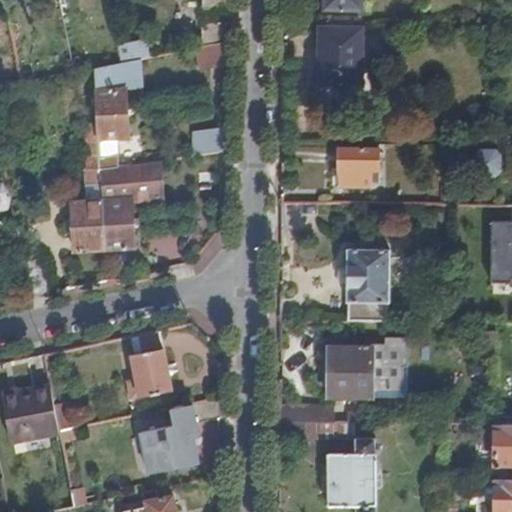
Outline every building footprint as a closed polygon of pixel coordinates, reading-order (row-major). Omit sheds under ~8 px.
[(0,0),(0,16),(1,17),(9,17),(5,0),(0,0)] [(203,0),(203,11),(227,12),(227,0),(203,0)] [(365,14),(365,0),(325,0),(325,13),(365,14)] [(202,66),(226,66),(227,26),(203,25),(202,66)] [(365,86),(365,29),(320,29),(320,86),(365,86)] [(118,47),(122,66),(142,62),(151,60),(147,41),(118,47)] [(95,71),(99,125),(101,171),(121,169),(119,141),(130,140),(127,92),(143,92),(142,62),(122,66),(95,71)] [(76,253),(106,252),(101,171),(99,125),(88,127),(89,157),(86,158),(88,204),(73,206),(76,253)] [(194,158),(224,154),(224,129),(195,134),(194,158)] [(381,172),(380,147),(341,146),(341,187),(371,187),(372,184),(381,184),(381,172)] [(101,171),(106,252),(137,250),(134,202),(165,200),(163,163),(121,169),(101,171)] [(511,223),(494,223),(493,280),(511,280),(511,223)] [(351,324),(381,324),(381,303),(391,303),(391,251),(349,251),(349,302),(351,302),(351,324)] [(26,265),(32,298),(51,294),(44,261),(26,265)] [(163,350),(160,332),(132,338),(136,355),(132,356),(137,380),(127,382),(131,400),(173,391),(165,349),(163,350)] [(480,354),(498,355),(498,333),(480,332),(480,354)] [(330,398),(371,397),(374,397),(374,381),(383,380),(387,380),(388,345),(369,346),(369,347),(367,347),(367,348),(331,349),(330,398)] [(374,397),(371,397),(371,401),(383,401),(383,380),(374,381),(374,397)] [(55,402),(52,390),(5,399),(14,444),(61,435),(60,432),(55,402)] [(63,400),(55,402),(60,432),(75,429),(69,403),(65,404),(63,400)] [(221,420),(221,400),(173,409),(176,427),(143,434),(151,476),(201,466),(196,440),(201,440),(199,425),(221,420)] [(336,424),(336,413),(336,406),(280,405),(281,423),(336,424)] [(356,424),(364,424),(363,413),(336,413),(336,424),(356,424)] [(357,439),(356,424),(336,424),(281,423),(280,441),(356,441),(357,439)] [(511,466),(511,425),(497,425),(495,425),(495,466),(511,466)] [(79,440),(77,429),(75,429),(60,432),(61,435),(63,443),(79,440)] [(377,439),(357,439),(356,441),(356,455),(329,456),(330,507),(357,507),(356,511),(377,511),(378,490),(383,490),(383,475),(378,475),(377,439)] [(495,511),(511,511),(511,480),(496,481),(495,511)] [(76,508),(87,505),(84,489),(73,491),(76,508)] [(177,511),(175,496),(146,502),(147,508),(129,511),(177,511)]
